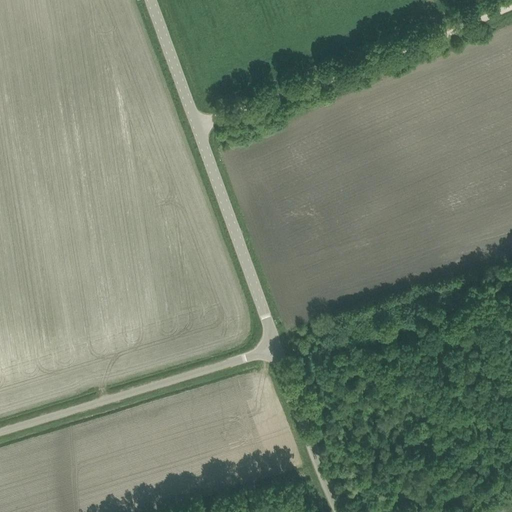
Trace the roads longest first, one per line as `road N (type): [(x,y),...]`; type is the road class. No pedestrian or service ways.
road 1 (unclassified): [(279,348),(153,0)]
road 2 (track): [(511,9),(200,127)]
road 3 (unclassified): [(0,433),(279,348)]
road 4 (unclassified): [(345,511),(279,348)]
